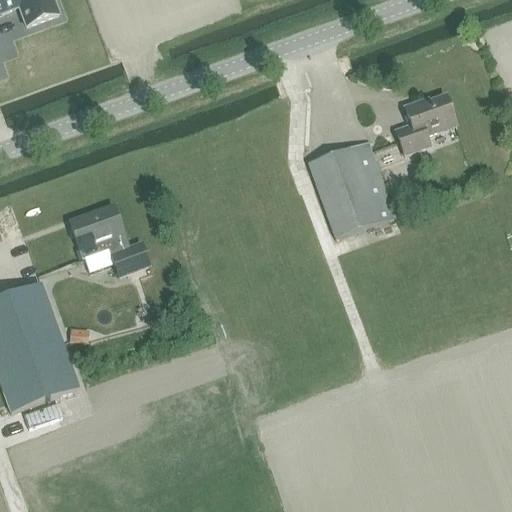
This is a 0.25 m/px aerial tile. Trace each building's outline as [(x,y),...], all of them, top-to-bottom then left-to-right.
[(0,0),(0,15),(15,10),(22,29),(55,18),(48,0),(0,0)] [(457,130),(445,98),(419,108),(418,105),(403,111),(410,128),(396,135),(404,159),(430,150),(428,141),(457,130)] [(335,242),(395,222),(367,146),(308,167),(335,242)] [(111,210),(68,225),(81,262),(124,247),(111,210)] [(117,282),(149,270),(141,247),(109,259),(117,282)] [(0,393),(9,418),(77,393),(39,288),(0,301),(0,393)] [(155,310),(148,328),(161,333),(168,315),(155,310)] [(71,333),(70,345),(87,346),(88,334),(71,333)]
